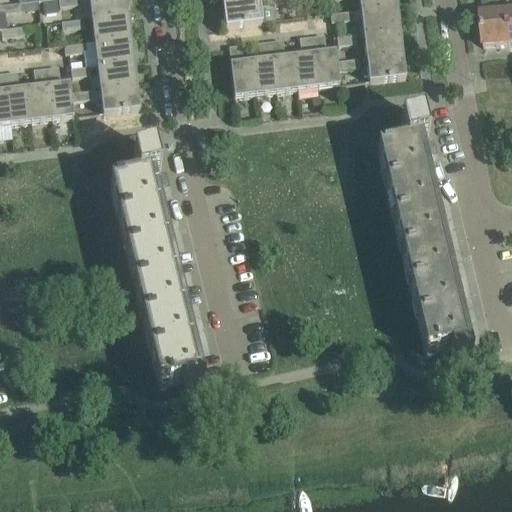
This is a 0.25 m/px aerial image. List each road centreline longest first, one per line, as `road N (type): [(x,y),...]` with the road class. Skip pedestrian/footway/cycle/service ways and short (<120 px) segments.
road 1 (residential): [(241,392),(181,127),(164,0)]
road 2 (residential): [(481,222),(445,0)]
road 3 (residential): [(511,337),(504,339),(481,222)]
